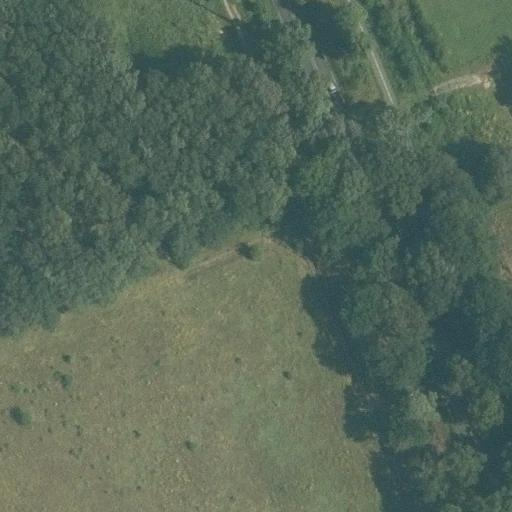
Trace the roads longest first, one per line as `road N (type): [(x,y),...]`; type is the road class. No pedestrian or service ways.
road 1 (primary): [(504,511),(286,0)]
road 2 (track): [(226,0),(288,151),(316,168),(351,154)]
road 3 (track): [(342,134),(482,78),(511,113)]
